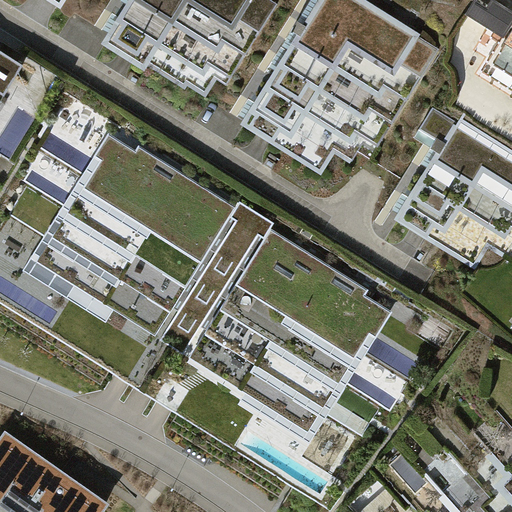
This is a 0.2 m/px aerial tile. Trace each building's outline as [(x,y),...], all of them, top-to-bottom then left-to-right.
[(131,0),(104,42),(142,67),(145,63),(184,88),(186,84),(205,96),(216,79),(225,85),(276,6),(266,0),(131,0)] [(438,49),(358,0),(321,0),(244,124),(321,172),(333,152),(350,163),(365,139),(377,147),(438,49)] [(467,0),(461,11),(501,36),(511,18),(511,11),(494,0),(483,0),(481,5),(473,0),(467,0)] [(511,18),(501,36),(486,61),(511,77),(511,18)] [(0,90),(5,94),(24,64),(0,48),(0,90)] [(460,123),(434,107),(422,127),(438,137),(432,145),(441,151),(399,218),(476,266),(488,246),(504,256),(507,251),(511,253),(511,149),(462,118),(460,123)] [(238,212),(114,133),(26,270),(151,349),(238,212)] [(399,308),(275,229),(187,365),(312,444),(399,308)] [(2,432),(0,434),(0,511),(110,511),(113,508),(2,432)] [(511,437),(493,453),(511,474),(511,482),(506,488),(511,494),(511,437)] [(511,482),(511,474),(493,453),(467,475),(486,500),(477,509),(480,511),(511,511),(511,494),(506,488),(511,482)] [(460,468),(434,491),(429,486),(409,504),(416,511),(480,511),(477,509),(486,500),(467,475),(460,468)] [(416,511),(409,504),(405,499),(392,485),(362,511),(416,511)]
